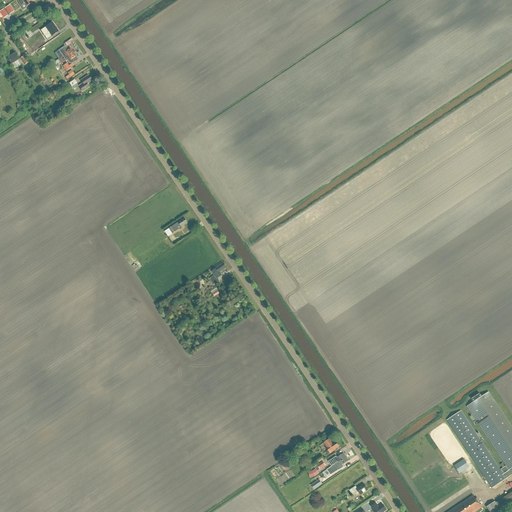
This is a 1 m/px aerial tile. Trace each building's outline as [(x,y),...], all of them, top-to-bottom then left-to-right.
[(16,0),(20,6),(23,10),(27,8),(26,7),(31,4),(31,3),(35,0),(16,0)] [(0,12),(3,17),(13,11),(9,5),(0,11),(0,12)] [(51,37),(58,32),(52,23),(45,27),(47,30),(42,34),(46,40),(51,36),(51,37)] [(71,38),(64,43),(66,47),(73,42),(71,38)] [(64,59),(66,57),(73,53),(70,49),(67,51),(64,47),(61,49),(58,51),(60,54),(64,59)] [(20,65),(17,60),(19,59),(15,53),(7,58),(11,64),(13,63),(16,68),(20,65)] [(66,57),(64,59),(66,61),(67,60),(69,64),(71,63),(71,64),(74,62),(72,59),(75,57),(73,53),(66,57)] [(66,80),(74,74),(71,70),(67,73),(68,75),(64,77),(66,80)] [(82,92),(89,87),(86,84),(91,81),(88,76),(81,80),(83,83),(78,86),(82,92)] [(182,228),(185,226),(184,225),(188,223),(184,218),(178,223),(165,231),(168,236),(176,231),(181,228),(182,228)] [(213,285),(219,281),(217,278),(222,275),(220,272),(226,268),(223,263),(216,268),(212,271),(214,275),(209,278),(213,285)] [(447,421),(443,423),(483,484),(487,481),(492,488),(511,474),(511,413),(495,388),(488,393),(482,397),(480,394),(471,399),(474,402),(467,407),(510,470),(509,471),(506,466),(501,469),(504,474),(503,475),(461,411),(447,421)] [(333,445),(329,440),(324,444),(327,448),(326,448),(328,451),(326,453),(328,456),(336,450),(335,449),(339,447),(336,443),(333,445)] [(329,461),(329,462),(332,466),(336,464),(340,461),(346,458),(343,454),(337,458),(336,457),(329,461)] [(332,466),(327,470),(330,475),(343,467),(342,465),(348,461),(346,458),(340,461),(336,464),(332,466)] [(465,460),(455,467),(459,473),(469,466),(465,460)] [(317,471),(325,466),(323,461),(317,465),(317,466),(315,467),(317,471)] [(278,473),(284,470),(282,465),(275,468),(278,473)] [(319,480),(311,485),(314,489),(322,484),(319,480)] [(356,493),(357,495),(359,493),(360,495),(368,490),(364,484),(357,489),(355,486),(349,490),(353,496),(356,493)] [(500,504),(502,503),(504,504),(511,498),(511,491),(497,501),(500,504)] [(479,511),(483,510),(473,495),(447,511),(479,511)] [(489,511),(501,511),(502,511),(495,501),(486,507),(489,511)] [(379,507),(376,503),(371,507),(374,511),(383,511),(387,510),(383,505),(379,507)]
